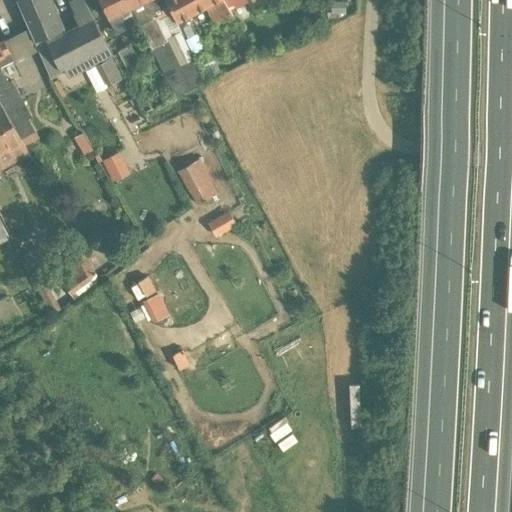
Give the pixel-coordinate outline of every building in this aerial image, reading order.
[(81,69),(81,71),(112,57),(83,0),(73,0),(69,2),(76,16),(73,17),(78,26),(62,34),(47,0),(15,0),(48,75),(66,66),(69,75),(81,69)] [(129,7),(130,7),(126,0),(98,0),(115,35),(138,23),(129,7)] [(171,13),(165,2),(157,6),(154,0),(126,0),(130,7),(129,7),(138,23),(175,97),(204,83),(175,23),(171,13)] [(164,0),(165,2),(171,13),(175,23),(205,6),(215,23),(230,14),(230,13),(222,0),(164,0)] [(222,0),(230,13),(247,3),(245,0),(222,0)] [(331,1),(331,14),(345,13),(345,1),(331,1)] [(204,49),(196,34),(184,41),(192,55),(204,49)] [(0,95),(21,138),(34,131),(27,118),(31,116),(11,80),(7,82),(3,73),(2,73),(0,68),(0,66),(13,60),(3,41),(0,42),(0,95)] [(116,52),(126,69),(137,63),(128,45),(116,52)] [(0,95),(0,152),(9,148),(16,161),(28,155),(19,139),(21,138),(0,95)] [(82,152),(85,150),(76,135),(73,137),(82,152)] [(102,157),(113,180),(132,171),(122,148),(102,157)] [(202,156),(178,169),(198,204),(222,190),(202,156)] [(0,243),(10,238),(2,224),(3,224),(0,217),(0,243)] [(208,223),(213,234),(224,229),(218,218),(208,223)] [(24,259),(29,268),(40,288),(54,280),(43,261),(48,258),(41,246),(23,255),(25,259),(24,259)] [(94,273),(84,254),(66,263),(71,272),(64,277),(66,288),(70,295),(90,280),(94,273)]
